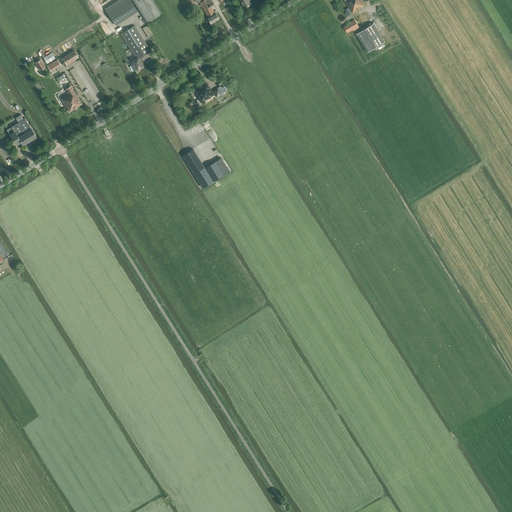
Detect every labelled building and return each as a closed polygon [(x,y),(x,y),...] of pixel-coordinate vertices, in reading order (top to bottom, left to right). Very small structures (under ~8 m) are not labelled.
[(116,25),(138,11),(130,0),(117,0),(105,8),(116,25)] [(134,0),(149,23),(162,14),(153,0),(134,0)] [(214,4),(211,0),(195,0),(197,3),(199,2),(208,17),(207,17),(211,24),(219,19),(215,13),(214,11),(211,6),(214,4)] [(238,0),(244,8),(252,4),(249,0),(238,0)] [(344,0),(353,13),(362,7),(362,6),(365,4),(362,0),(344,0)] [(354,20),(343,26),(347,33),(350,31),(352,30),(353,31),(359,27),(354,20)] [(121,34),(136,58),(132,61),(133,63),(131,65),(134,70),(137,69),(137,70),(144,66),(139,58),(151,51),(135,25),(121,34)] [(148,25),(143,28),(148,37),(153,34),(148,25)] [(372,25),(357,34),(368,52),(383,43),(378,36),(372,25)] [(74,51),(62,58),(67,65),(78,58),(74,51)] [(52,53),(44,58),(47,63),(55,58),(52,53)] [(45,67),(41,60),(36,63),(40,70),(45,67)] [(57,60),(47,66),(51,71),(61,65),(57,60)] [(193,90),(201,103),(214,95),(206,82),(193,90)] [(72,86),(66,89),(69,94),(61,99),(69,111),(82,103),(72,86)] [(218,88),(213,91),(216,97),(222,94),(224,92),(221,88),(219,89),(218,88)] [(10,134),(16,145),(21,142),(23,145),(37,137),(31,128),(25,118),(24,119),(21,114),(16,118),(19,122),(12,127),(11,125),(8,127),(9,128),(7,130),(10,134)] [(184,154),(182,155),(191,170),(203,188),(219,178),(229,171),(221,158),(205,168),(193,149),(184,154)]
